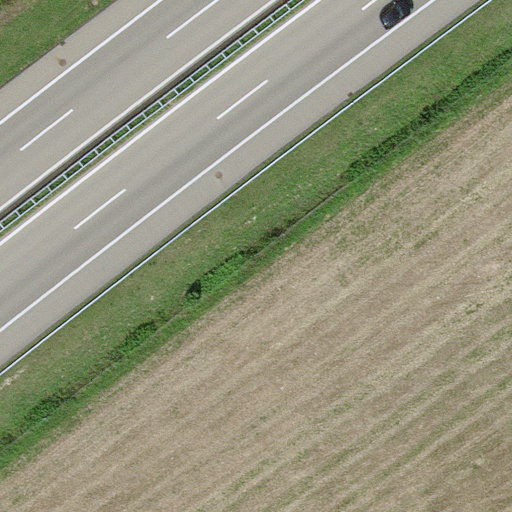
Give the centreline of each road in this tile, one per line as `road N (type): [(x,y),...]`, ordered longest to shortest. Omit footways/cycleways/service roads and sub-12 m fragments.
road 1 (motorway): [(0,291),(379,0)]
road 2 (motorway): [(221,0),(0,171)]
